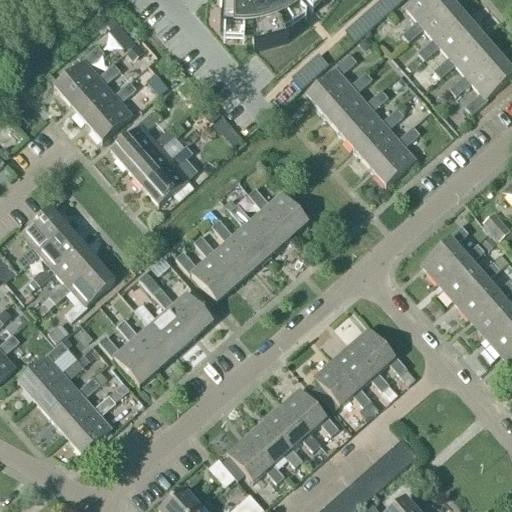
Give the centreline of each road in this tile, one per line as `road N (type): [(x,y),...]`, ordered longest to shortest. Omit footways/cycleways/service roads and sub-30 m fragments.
road 1 (residential): [(98,509),(361,274)]
road 2 (residential): [(511,446),(361,274)]
road 3 (residential): [(361,274),(511,142)]
